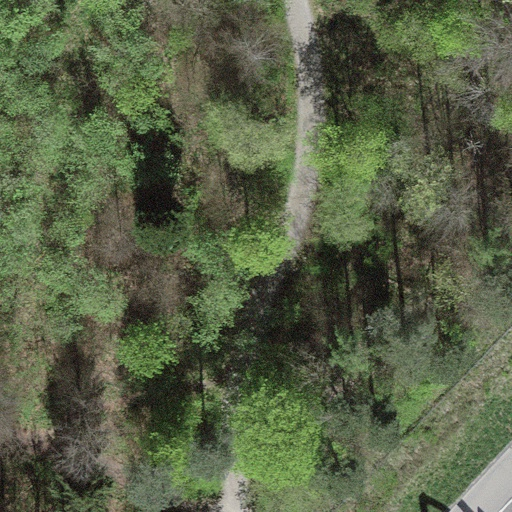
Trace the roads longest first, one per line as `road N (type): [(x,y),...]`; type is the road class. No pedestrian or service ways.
road 1 (track): [(233,511),(231,439),(244,331),(288,241),(313,114),(295,0)]
road 2 (track): [(0,435),(71,447),(196,511)]
